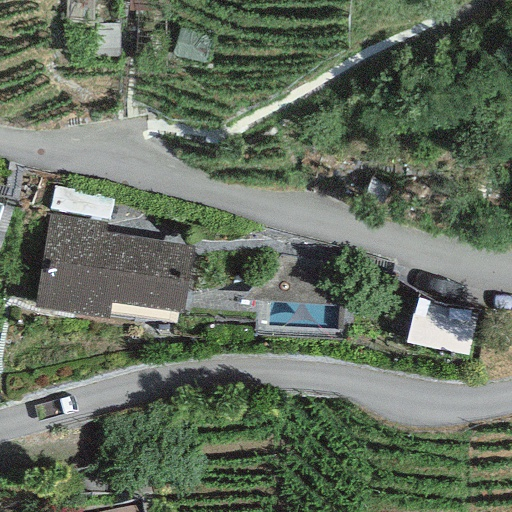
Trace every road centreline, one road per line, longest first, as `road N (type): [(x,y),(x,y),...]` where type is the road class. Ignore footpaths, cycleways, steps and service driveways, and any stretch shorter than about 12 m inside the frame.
road 1 (unclassified): [(511,269),(0,143)]
road 2 (unclassified): [(0,424),(160,381),(229,373),(331,377),(445,401),(511,396)]
